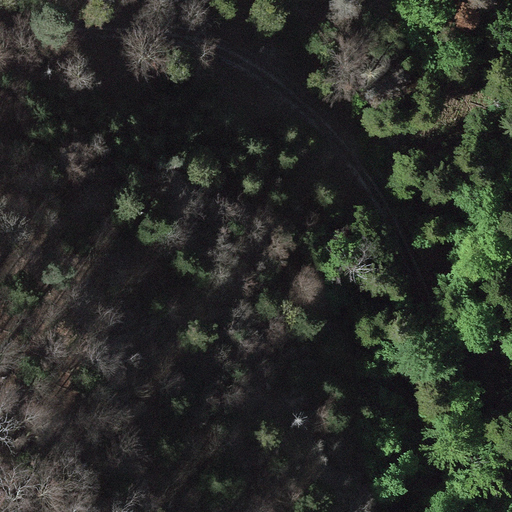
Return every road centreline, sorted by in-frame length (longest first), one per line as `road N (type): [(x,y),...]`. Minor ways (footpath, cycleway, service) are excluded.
road 1 (track): [(511,500),(397,225),(346,145),(289,89),(258,67),(173,35),(0,33)]
road 2 (track): [(0,261),(85,275),(154,511)]
